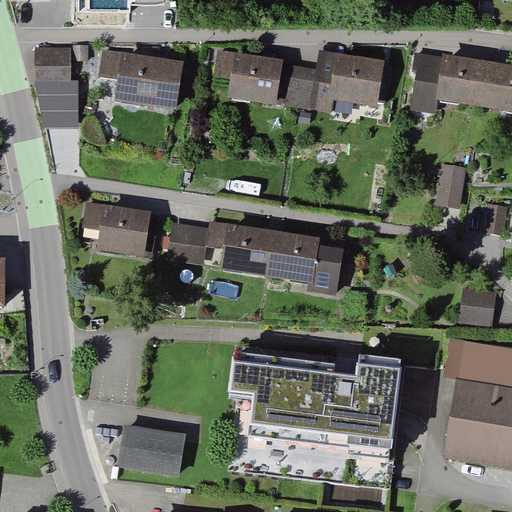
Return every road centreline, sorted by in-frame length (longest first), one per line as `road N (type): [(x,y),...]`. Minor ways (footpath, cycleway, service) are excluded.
road 1 (residential): [(0,39),(511,42)]
road 2 (residential): [(36,181),(457,241),(511,290)]
road 3 (tertiary): [(93,511),(59,387),(36,181)]
road 4 (tertiary): [(36,181),(0,39)]
